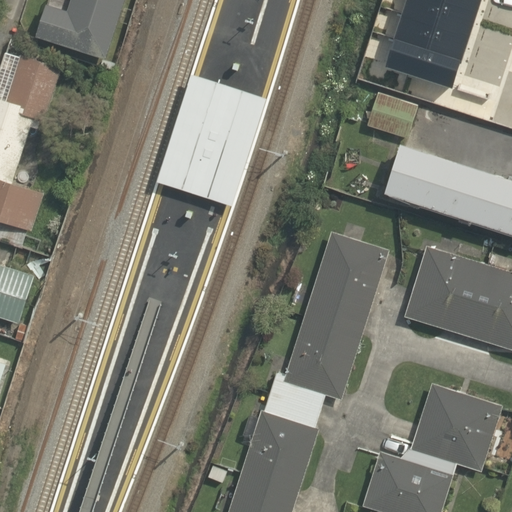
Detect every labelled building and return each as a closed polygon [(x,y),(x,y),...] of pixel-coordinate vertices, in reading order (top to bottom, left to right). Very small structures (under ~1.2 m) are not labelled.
[(48,4),(37,36),(106,59),(125,0),(70,0),(67,10),(48,4)] [(453,0),(392,0),(447,19),(453,0)] [(487,50),(466,43),(446,106),(511,127),(511,57),(509,57),(511,48),(511,44),(491,38),(487,50)] [(0,240),(29,250),(46,193),(15,183),(35,118),(46,122),(63,68),(23,55),(9,101),(0,97),(0,240)] [(160,182),(234,205),(267,98),(195,75),(160,182)] [(511,178),(400,145),(385,196),(511,233),(511,178)] [(342,398),(389,248),(333,231),(288,375),(277,372),(270,392),(262,389),(259,400),(268,403),(266,412),(261,411),(259,418),(250,415),(243,437),(251,440),(228,511),(295,511),(321,429),(314,426),(324,393),(342,398)] [(511,272),(428,247),(406,318),(511,349),(511,272)] [(0,316),(21,322),(35,274),(0,263),(0,316)] [(29,326),(21,323),(16,338),(24,341),(29,326)] [(412,449),(483,472),(504,405),(432,383),(412,449)] [(364,506),(384,511),(442,511),(454,475),(381,452),(364,506)] [(206,476),(221,482),(227,466),(211,461),(206,476)]
